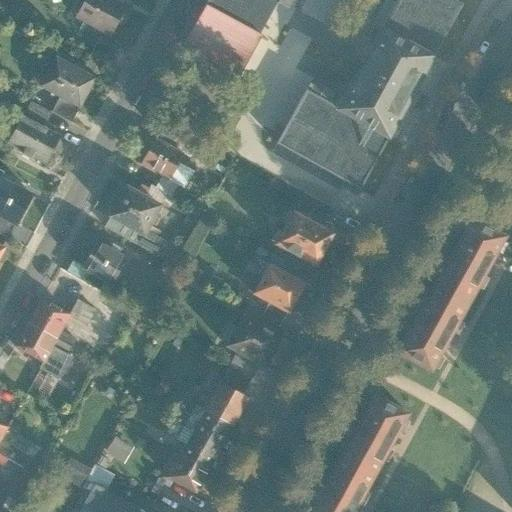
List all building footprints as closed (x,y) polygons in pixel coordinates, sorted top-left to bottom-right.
[(85,0),(77,16),(84,19),(104,29),(114,34),(130,4),(122,0),(85,0)] [(238,71),(276,0),(201,0),(180,40),(238,71)] [(306,80),(272,140),(357,185),(460,0),(391,0),(336,97),(306,80)] [(104,29),(84,19),(79,29),(98,39),(104,29)] [(97,75),(58,54),(41,85),(61,95),(81,106),(97,75)] [(61,95),(51,112),(72,122),(81,106),(61,95)] [(31,101),(24,113),(44,124),(51,112),(31,101)] [(44,124),(24,113),(8,141),(47,164),(64,136),(44,124)] [(184,154),(153,137),(138,164),(169,181),(184,154)] [(0,215),(18,224),(36,192),(3,174),(5,171),(0,168),(0,215)] [(158,202),(121,182),(103,215),(140,235),(158,202)] [(330,230),(287,206),(268,241),(312,264),(330,230)] [(470,214),(432,284),(468,303),(506,233),(470,214)] [(18,224),(0,215),(0,232),(11,238),(18,224)] [(127,257),(96,241),(81,269),(112,286),(127,257)] [(301,280),(263,261),(248,292),(286,312),(301,280)] [(432,284),(394,353),(430,372),(468,303),(432,284)] [(12,344),(40,361),(67,314),(39,298),(12,344)] [(279,333),(237,311),(219,346),(233,354),(256,366),(261,368),(279,333)] [(233,354),(226,368),(248,380),(256,366),(233,354)] [(226,368),(218,383),(240,395),(248,380),(226,368)] [(215,381),(200,409),(230,424),(245,397),(240,395),(218,383),(215,381)] [(370,392),(335,456),(372,476),(407,412),(370,392)] [(200,409),(189,430),(218,446),(230,424),(200,409)] [(189,430),(176,453),(206,469),(218,446),(189,430)] [(165,475),(194,491),(206,469),(176,453),(165,475)] [(335,456),(304,511),(351,511),(372,476),(335,456)] [(88,470),(68,459),(59,477),(78,488),(88,470)] [(142,511),(90,484),(74,511),(142,511)]
